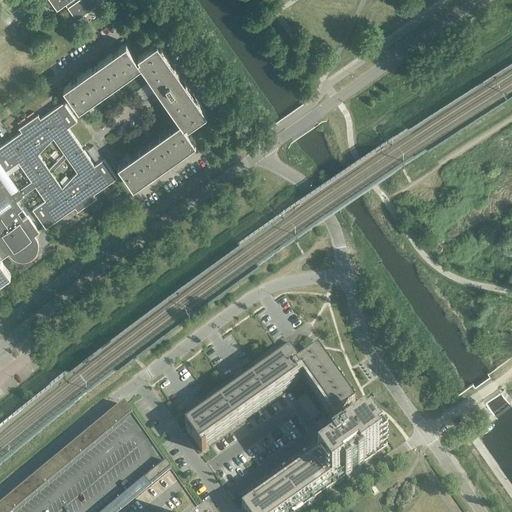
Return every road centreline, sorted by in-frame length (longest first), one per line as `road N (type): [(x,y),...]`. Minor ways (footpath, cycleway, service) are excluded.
road 1 (unclassified): [(0,498),(255,296),(345,274)]
road 2 (tertiary): [(0,348),(259,154)]
road 3 (tertiary): [(259,154),(478,0)]
road 4 (unclassified): [(259,154),(149,0)]
road 5 (unclassified): [(424,430),(359,330),(345,274)]
road 6 (unclassified): [(345,274),(331,216),(313,191),(259,154)]
